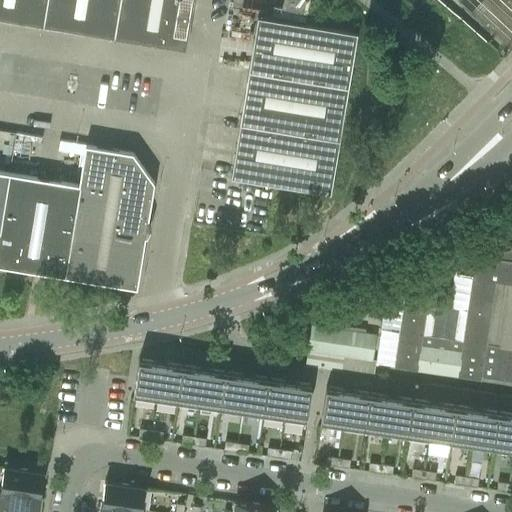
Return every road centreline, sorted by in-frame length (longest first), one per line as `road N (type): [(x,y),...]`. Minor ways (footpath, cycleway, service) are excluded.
road 1 (residential): [(66,511),(75,456),(86,448),(495,511)]
road 2 (tertiary): [(153,328),(276,284),(368,235),(465,167)]
road 3 (unclassified): [(183,138),(191,86),(175,69),(0,41)]
road 4 (unclassified): [(153,328),(183,138)]
road 5 (unclassified): [(0,112),(183,138)]
road 6 (tertiary): [(0,353),(153,328)]
